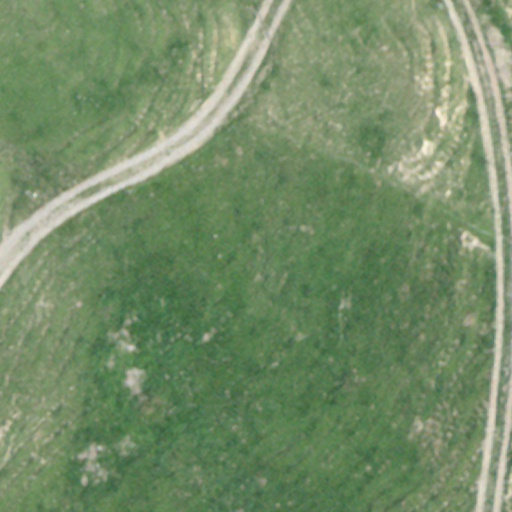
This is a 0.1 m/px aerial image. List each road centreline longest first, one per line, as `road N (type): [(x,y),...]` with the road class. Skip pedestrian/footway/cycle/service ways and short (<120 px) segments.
road 1 (track): [(458,0),(497,124),(509,224),(507,338),(486,511)]
road 2 (track): [(0,266),(42,218),(176,147),(213,117),(243,78),(279,0)]
